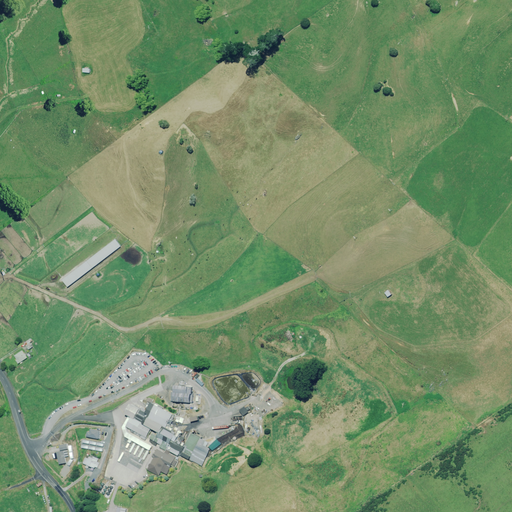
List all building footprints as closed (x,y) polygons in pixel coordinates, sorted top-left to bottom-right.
[(22,351),(15,356),(17,360),(16,361),(18,364),(27,358),(22,351)] [(191,387),(173,386),(173,402),(190,403),(191,387)] [(123,412),(130,416),(143,423),(146,417),(148,414),(128,403),(123,412)] [(148,414),(146,417),(164,427),(172,413),(154,403),(148,414)] [(246,407),(240,411),(244,416),(249,412),(246,407)] [(257,414),(244,418),(245,422),(258,418),(257,414)] [(130,416),(125,425),(145,437),(150,427),(143,423),(130,416)] [(146,417),(143,423),(150,427),(171,439),(174,433),(164,427),(146,417)] [(99,435),(100,431),(91,429),(90,432),(88,432),(87,437),(100,440),(101,435),(99,435)] [(162,439),(150,432),(147,438),(159,445),(162,439)] [(212,446),(190,434),(179,453),(201,466),(212,446)] [(172,458),(155,448),(152,453),(169,463),(172,458)] [(57,452),(60,465),(66,463),(65,457),(69,456),(67,450),(57,452)] [(87,457),(84,463),(95,468),(96,467),(99,469),(101,464),(98,462),(100,459),(92,455),(91,458),(87,457)] [(165,462),(153,455),(147,466),(159,472),(165,462)]
